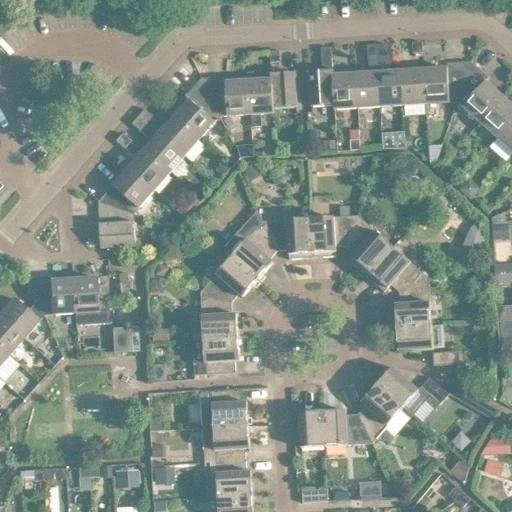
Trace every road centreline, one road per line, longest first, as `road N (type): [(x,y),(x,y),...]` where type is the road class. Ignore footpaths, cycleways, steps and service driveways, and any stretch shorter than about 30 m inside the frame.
road 1 (residential): [(153,82),(187,43),(483,25),(511,50)]
road 2 (residential): [(47,202),(13,171),(0,145),(5,95),(24,66),(61,51),(98,49),(153,82)]
road 3 (residential): [(276,382),(274,331),(300,294),(336,291),(353,308),(354,366),(340,376)]
road 4 (residential): [(47,202),(153,82)]
road 5 (residential): [(283,511),(276,382)]
